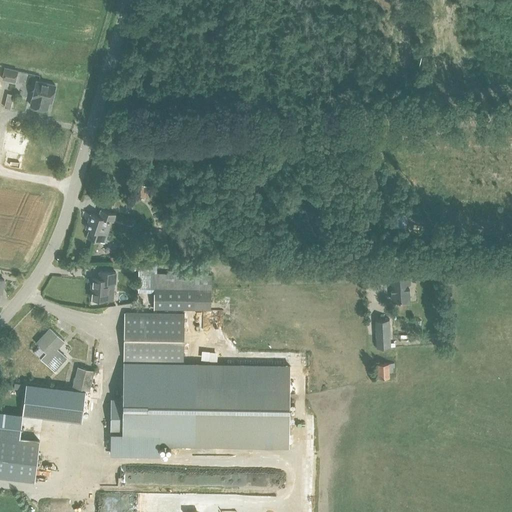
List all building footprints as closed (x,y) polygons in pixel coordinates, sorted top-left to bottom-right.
[(15,82),(18,71),(5,68),(2,79),(15,82)] [(52,102),(55,85),(36,81),(34,90),(31,91),(31,95),(32,97),(32,98),(31,106),(47,109),(49,101),(52,102)] [(144,185),(136,183),(132,195),(140,198),(144,185)] [(88,237),(84,248),(101,253),(105,242),(99,240),(106,219),(113,221),(116,213),(101,208),(98,216),(91,213),(86,228),(90,230),(88,237)] [(383,235),(371,235),(371,248),(383,248),(383,235)] [(154,307),(211,308),(211,274),(155,273),(156,266),(139,265),(138,290),(155,291),(154,307)] [(92,278),(91,287),(93,287),(92,299),(94,299),(95,300),(99,301),(100,299),(108,300),(113,300),(114,283),(115,283),(116,272),(100,271),(99,278),(92,278)] [(410,276),(391,277),(392,301),(409,300),(409,289),(405,290),(405,284),(409,283),(410,283),(410,276)] [(110,411),(109,416),(110,422),(112,425),(114,428),(117,430),(121,432),(121,433),(109,432),(109,442),(109,453),(158,454),(158,443),(195,444),(289,445),(290,366),(223,365),(196,364),(182,364),(184,313),(124,312),(122,395),(118,396),(115,399),(112,401),(111,405),(110,411)] [(223,328),(224,314),(206,313),(206,327),(223,328)] [(393,342),(390,343),(389,319),(375,320),(377,347),(394,346),(393,342)] [(67,357),(57,348),(64,341),(51,328),(45,335),(44,334),(36,343),(38,344),(37,345),(39,346),(46,352),(41,358),(54,371),(67,357)] [(394,368),(395,368),(395,362),(378,363),(378,377),(390,377),(390,373),(394,373),(394,368)] [(90,390),(94,371),(78,367),(73,386),(90,390)] [(27,383),(23,414),(82,421),(86,390),(27,383)] [(0,476),(35,480),(39,440),(19,438),(22,414),(21,414),(0,411),(0,476)] [(150,471),(134,468),(132,479),(148,482),(150,471)] [(240,472),(240,484),(254,484),(253,472),(240,472)] [(294,478),(295,511),(308,511),(307,477),(294,478)] [(219,498),(219,511),(272,511),(273,505),(261,505),(261,499),(219,498)]
